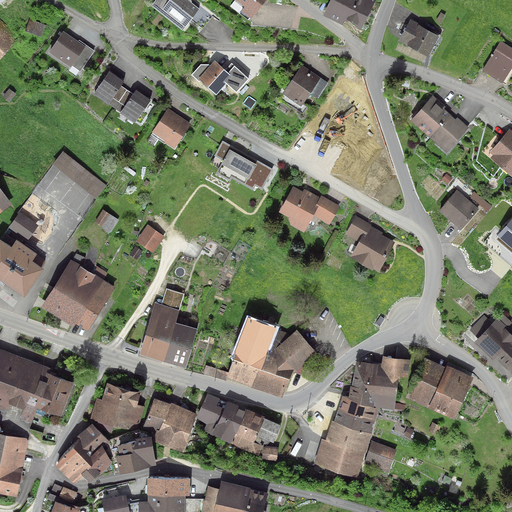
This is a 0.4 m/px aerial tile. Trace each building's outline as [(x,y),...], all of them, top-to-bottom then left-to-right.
[(169,0),(156,0),(152,5),(160,12),(169,0)] [(200,9),(188,0),(169,0),(160,12),(183,30),(200,9)] [(265,0),(235,0),(245,7),(241,11),(242,11),(250,17),(251,18),(265,0)] [(330,0),(323,15),(342,25),(345,21),(348,22),(349,21),(356,24),(355,26),(362,29),(376,0),(330,0)] [(248,20),(250,17),(242,11),(240,14),(248,20)] [(440,23),(446,15),(441,12),(436,20),(440,23)] [(42,38),(47,24),(29,18),(25,32),(42,38)] [(411,19),(399,41),(428,57),(440,36),(419,24),(420,24),(411,19)] [(0,20),(0,58),(19,39),(0,20)] [(64,31),(49,52),(71,67),(73,66),(86,46),(79,41),(64,31)] [(95,51),(80,40),(79,41),(86,46),(73,66),(81,71),(95,51)] [(511,48),(501,41),(482,71),(502,84),(503,83),(511,68),(511,48)] [(201,64),(191,75),(199,82),(200,81),(216,95),(227,83),(225,81),(231,75),(225,70),(215,61),(210,66),(209,65),(201,64)] [(350,61),(343,73),(354,80),(362,68),(350,61)] [(249,79),(232,63),(225,70),(231,75),(225,81),(227,83),(237,93),(249,79)] [(302,65),(282,93),(301,106),(311,93),(321,78),(302,65)] [(511,74),(511,68),(503,83),(506,84),(511,74)] [(109,71),(94,94),(109,104),(113,98),(121,86),(124,82),(109,71)] [(321,78),(311,93),(318,99),(329,83),(321,78)] [(121,86),(113,98),(125,106),(133,94),(121,86)] [(10,88),(3,97),(9,103),(16,94),(10,88)] [(136,90),(133,94),(125,106),(121,112),(120,113),(135,123),(151,100),(136,90)] [(411,121),(430,138),(451,115),(445,109),(444,110),(437,104),(439,101),(433,95),(411,121)] [(113,98),(109,104),(121,112),(125,106),(113,98)] [(168,109),(152,132),(153,132),(165,141),(164,142),(165,143),(174,149),(181,140),(185,133),(191,124),(168,109)] [(451,115),(430,138),(447,153),(469,128),(458,118),(456,120),(451,115)] [(511,131),(509,129),(490,152),(493,155),(490,158),(511,175),(511,131)] [(165,144),(165,143),(164,142),(165,141),(153,132),(152,135),(165,144)] [(263,190),(274,169),(223,140),(214,156),(223,161),(216,173),(230,182),(232,178),(254,190),(256,186),(263,190)] [(63,151),(53,164),(96,198),(106,185),(63,151)] [(448,183),(453,178),(447,173),(442,179),(448,183)] [(293,186),(279,212),(289,218),(291,225),(304,232),(314,216),(319,206),(316,205),(320,198),(305,189),(303,192),(293,186)] [(0,213),(12,204),(0,187),(0,213)] [(457,189),(439,211),(461,230),(480,209),(457,189)] [(474,192),(470,196),(488,211),(492,206),(474,192)] [(330,225),(341,206),(322,195),(320,198),(316,205),(319,206),(314,216),(330,225)] [(103,210),(95,222),(109,233),(112,231),(119,220),(103,210)] [(20,212),(9,227),(28,241),(39,225),(20,212)] [(372,225),(356,216),(346,234),(359,242),(364,233),(367,235),(371,226),(372,225)] [(511,218),(497,235),(498,236),(511,247),(511,218)] [(148,225),(136,241),(153,253),(165,236),(148,225)] [(359,242),(351,256),(379,272),(395,242),(382,235),(383,233),(371,226),(367,235),(364,233),(359,242)] [(511,253),(511,247),(498,236),(496,239),(511,253)] [(0,240),(0,239),(0,280),(3,282),(24,297),(44,269),(32,261),(37,254),(17,240),(11,247),(0,240)] [(143,251),(136,246),(130,254),(137,259),(143,251)] [(72,260),(82,266),(87,258),(76,253),(72,260)] [(71,259),(42,307),(74,327),(76,324),(88,331),(116,287),(104,279),(95,274),(95,275),(81,267),(82,266),(72,260),(71,259)] [(98,266),(94,273),(95,274),(104,279),(108,273),(98,266)] [(162,304),(179,310),(184,294),(167,288),(162,304)] [(155,303),(139,355),(164,362),(176,323),(179,310),(162,304),(155,303)] [(478,338),(493,324),(484,315),(470,330),(478,338)] [(500,320),(507,327),(508,327),(511,323),(511,322),(504,315),(500,320)] [(292,334),(248,318),(232,359),(234,360),(229,372),(226,377),(227,377),(251,388),(283,398),(293,375),(296,373),(301,375),(305,365),(303,362),(314,351),(297,331),(292,334)] [(478,338),(475,341),(510,375),(511,372),(511,334),(505,328),(507,327),(500,320),(498,318),(493,324),(478,338)] [(197,329),(176,323),(164,362),(186,368),(197,329)] [(0,349),(0,410),(1,411),(7,410),(10,405),(23,409),(20,416),(22,420),(31,423),(37,408),(64,417),(76,385),(74,384),(74,383),(55,377),(58,370),(0,349)] [(351,386),(348,399),(379,408),(394,410),(395,408),(395,403),(399,378),(401,378),(401,373),(408,374),(410,359),(397,358),(383,355),(382,363),(379,363),(379,364),(357,361),(352,386),(351,386)] [(455,419),(474,377),(447,365),(446,367),(426,358),(408,398),(455,419)] [(203,374),(226,381),(227,377),(226,377),(229,372),(206,365),(203,374)] [(141,393),(107,383),(102,400),(97,398),(91,419),(98,422),(114,427),(134,431),(138,430),(145,406),(138,405),(141,393)] [(204,431),(232,444),(247,409),(208,394),(197,418),(207,424),(204,431)] [(343,397),(338,410),(375,422),(379,408),(348,399),(343,397)] [(154,398),(142,430),(155,435),(153,441),(183,453),(198,413),(172,403),(171,405),(154,398)] [(247,409),(232,444),(259,456),(263,446),(260,444),(263,438),(274,443),(282,426),(264,418),(264,417),(247,409)] [(375,422),(338,410),(335,422),(352,427),(372,434),(375,422)] [(322,439),(314,463),(338,471),(357,477),(372,434),(352,427),(335,422),(332,421),(326,440),(322,439)] [(109,441),(114,427),(98,422),(95,427),(109,441)] [(432,423),(428,432),(436,435),(440,427),(432,423)] [(92,424),(77,436),(80,439),(72,446),(73,448),(91,466),(92,465),(101,473),(112,463),(103,447),(110,442),(109,441),(95,427),(92,424)] [(410,438),(414,430),(408,427),(404,436),(410,438)] [(28,441),(27,438),(0,433),(0,493),(17,497),(28,441)] [(116,456),(120,474),(157,467),(151,436),(136,439),(136,441),(118,445),(120,455),(116,456)] [(397,449),(372,441),(364,464),(389,473),(397,449)] [(278,447),(264,445),(263,459),(276,461),(278,447)] [(73,448),(56,465),(75,485),(83,476),(90,484),(101,473),(92,465),(91,466),(73,448)] [(190,479),(148,478),(147,495),(148,495),(148,502),(139,502),(138,511),(185,511),(185,499),(186,495),(190,495),(190,479)] [(263,511),(269,493),(251,489),(251,488),(221,481),(219,489),(213,511),(263,511)] [(63,487),(55,483),(51,493),(59,497),(63,487)] [(78,492),(63,486),(63,487),(59,497),(60,497),(73,502),(78,492)] [(213,511),(219,489),(208,486),(205,499),(201,511),(213,511)] [(51,493),(50,493),(47,499),(55,502),(56,502),(58,502),(60,497),(59,497),(51,493)] [(130,511),(127,495),(102,499),(104,511),(130,511)] [(201,511),(205,499),(185,499),(185,511),(201,511)] [(51,511),(78,511),(81,507),(76,506),(75,508),(58,502),(56,502),(55,502),(51,511)]
